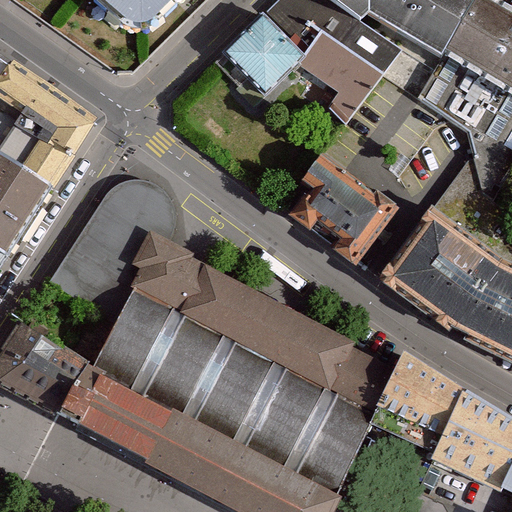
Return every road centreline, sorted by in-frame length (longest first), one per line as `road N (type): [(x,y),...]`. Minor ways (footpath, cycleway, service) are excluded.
road 1 (tertiary): [(126,115),(369,309),(511,391)]
road 2 (residential): [(0,317),(126,115)]
road 3 (residential): [(242,0),(126,115)]
road 4 (tertiary): [(0,24),(126,115)]
